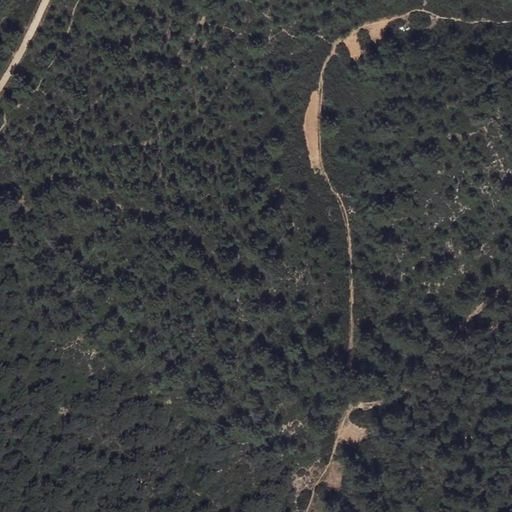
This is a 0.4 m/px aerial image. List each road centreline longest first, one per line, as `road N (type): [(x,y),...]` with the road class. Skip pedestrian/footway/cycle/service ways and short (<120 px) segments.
road 1 (track): [(426,12),(351,30),(333,48),(322,78),(320,156),(347,234),(351,403),(305,511)]
road 2 (track): [(511,294),(469,320),(421,382),(391,401),(351,403)]
